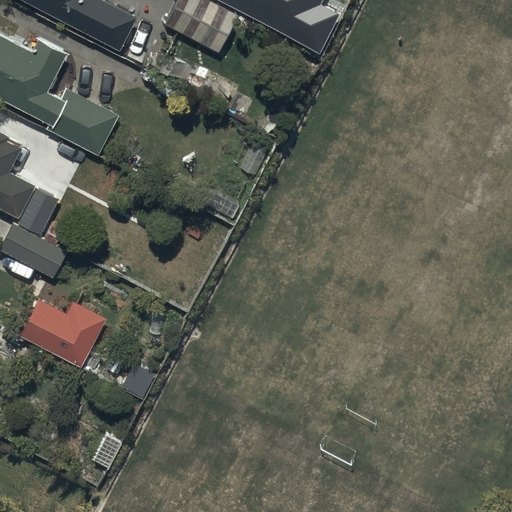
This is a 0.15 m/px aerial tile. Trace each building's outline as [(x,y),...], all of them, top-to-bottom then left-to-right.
[(29,0),(118,46),(137,11),(115,0),(29,0)] [(177,0),(163,28),(216,55),(237,16),(206,0),(177,0)] [(322,0),(217,0),(317,53),(338,13),(321,4),(322,0)] [(0,92),(49,118),(47,123),(100,150),(121,109),(68,82),(64,90),(47,82),(68,42),(38,27),(31,41),(0,24),(0,92)] [(0,200),(18,210),(36,177),(7,162),(19,140),(5,132),(8,127),(0,122),(0,200)] [(105,155),(69,137),(50,174),(88,192),(89,190),(98,194),(106,177),(96,172),(105,155)] [(252,138),(240,161),(258,171),(270,148),(252,138)] [(58,192),(36,180),(17,216),(40,227),(58,192)] [(0,243),(54,271),(66,247),(13,219),(0,243)] [(65,307),(39,293),(19,329),(79,361),(105,313),(72,295),(65,307)] [(31,340),(21,335),(16,344),(26,350),(31,340)] [(126,351),(116,346),(108,363),(117,368),(126,351)] [(97,359),(91,355),(87,361),(93,365),(97,359)]
